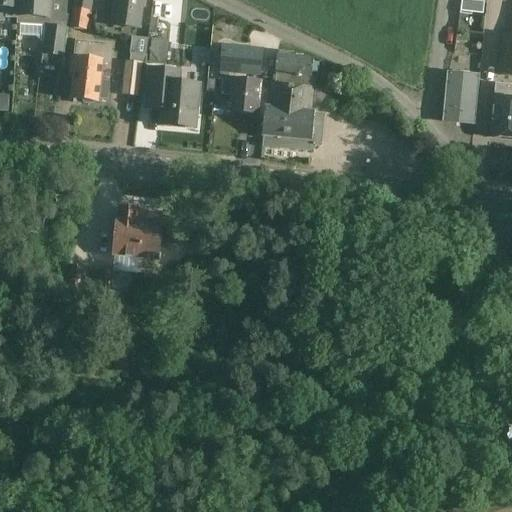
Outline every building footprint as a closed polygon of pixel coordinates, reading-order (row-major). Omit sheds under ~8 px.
[(18,0),(0,0),(0,9),(5,10),(5,20),(16,20),(17,20),(18,0)] [(18,0),(17,20),(16,20),(16,26),(46,28),(41,62),(61,64),(68,17),(49,16),(50,0),(18,0)] [(73,0),(72,9),(73,9),(89,11),(90,12),(91,0),(73,0)] [(115,0),(112,25),(138,28),(141,0),(115,0)] [(147,0),(147,14),(173,14),(172,0),(147,0)] [(89,12),(73,10),(70,28),(86,30),(89,12)] [(511,36),(504,36),(499,77),(511,77),(511,36)] [(144,64),(147,40),(132,38),(129,62),(144,64)] [(168,41),(152,39),(149,64),(166,65),(168,41)] [(73,59),(71,58),(69,74),(73,74),(70,99),(81,101),(83,104),(90,104),(93,102),(97,102),(98,99),(107,100),(109,83),(99,82),(101,63),(107,63),(109,45),(75,42),(73,59)] [(220,71),(259,76),(261,51),(222,46),(220,71)] [(276,75),(275,87),(270,86),(268,109),(265,109),(263,137),(305,141),(310,137),(312,113),(310,113),(313,91),(309,90),(312,61),(292,59),(293,55),(278,54),(277,57),(276,57),(275,75),(276,75)] [(126,63),(122,95),(137,97),(140,64),(126,63)] [(162,102),(159,127),(194,131),(198,87),(174,84),(175,72),(149,70),(146,101),(162,102)] [(447,75),(443,122),(473,125),(477,78),(447,75)] [(215,82),(207,81),(206,93),(214,94),(215,82)] [(258,85),(233,82),(230,114),(255,116),(258,85)] [(488,140),(508,141),(511,104),(511,86),(494,85),(488,140)] [(116,218),(112,256),(157,261),(158,249),(167,251),(170,231),(159,230),(160,222),(137,219),(138,211),(119,209),(118,218),(116,218)] [(84,289),(99,290),(101,270),(76,268),(74,294),(84,295),(84,289)] [(110,292),(112,271),(101,270),(99,290),(110,292)] [(501,474),(511,470),(511,458),(498,463),(501,474)] [(511,511),(511,490),(446,511),(511,511)]
